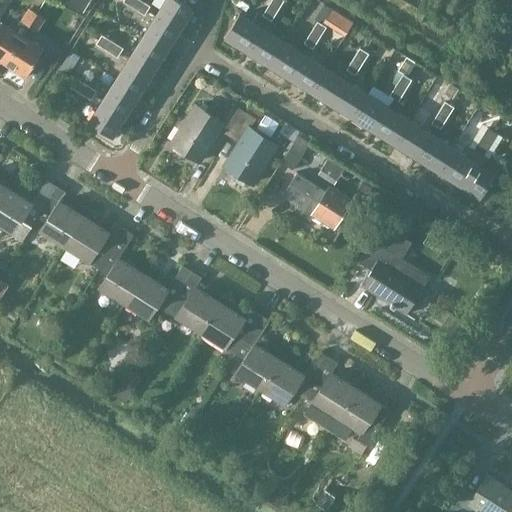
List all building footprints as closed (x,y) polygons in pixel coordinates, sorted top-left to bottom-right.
[(0,0),(0,16),(11,0),(10,0),(0,0)] [(121,0),(121,2),(132,8),(136,0),(121,0)] [(148,6),(137,0),(136,0),(132,8),(143,15),(148,6)] [(177,29),(190,8),(177,0),(161,0),(153,14),(177,29)] [(282,0),(270,0),(267,4),(276,10),(282,0)] [(263,17),(270,21),(276,10),(267,4),(261,15),(263,17)] [(26,7),(19,20),(28,25),(35,13),(26,7)] [(237,12),(224,33),(222,36),(243,50),(263,17),(261,15),(256,12),(250,21),(237,12)] [(45,19),(35,13),(28,25),(37,31),(45,19)] [(153,14),(139,36),(163,51),(177,29),(153,14)] [(243,50),(264,63),(279,39),(270,33),(269,33),(275,24),(270,21),(263,17),(243,50)] [(325,27),(316,21),(309,32),(318,38),(325,27)] [(0,61),(3,64),(21,36),(0,23),(0,61)] [(312,48),(318,38),(309,32),(303,42),(312,48)] [(106,51),(111,41),(101,34),(96,44),(106,51)] [(24,77),(36,58),(41,50),(21,36),(3,64),(24,77)] [(139,36),(126,56),(126,57),(150,72),(163,51),(139,36)] [(264,63),(286,76),(301,52),(279,39),(264,63)] [(120,52),(122,48),(111,41),(106,51),(116,57),(119,52),(120,52)] [(358,48),(351,59),(360,64),(366,53),(358,48)] [(126,57),(126,56),(120,52),(119,52),(116,57),(113,63),(120,67),(113,78),(137,94),(150,72),(126,57)] [(286,76),(307,90),(322,66),(301,52),(286,76)] [(354,74),(360,64),(351,59),(345,69),(354,74)] [(322,66),(307,90),(328,103),(343,79),(322,66)] [(401,74),(394,85),(403,90),(409,79),(401,74)] [(74,77),(68,86),(78,93),(84,84),(74,77)] [(99,100),(123,115),(137,94),(113,78),(99,100)] [(328,103),(350,116),(365,92),(343,79),(328,103)] [(95,91),(84,84),(78,93),(90,100),(95,91)] [(397,99),(403,90),(394,85),(388,94),(397,99)] [(365,92),(350,116),(371,130),(386,106),(365,92)] [(407,119),(397,113),(403,106),(393,99),(387,106),(386,106),(371,130),(392,143),(407,119)] [(110,136),(123,115),(99,100),(86,121),(110,136)] [(444,101),(436,112),(445,118),(453,107),(444,101)] [(216,128),(227,135),(242,110),(231,103),(219,122),(192,105),(169,142),(196,159),(216,128)] [(237,141),(223,164),(251,182),(274,145),(246,128),(253,117),(242,110),(227,135),(237,141)] [(439,128),(445,118),(436,112),(430,122),(439,128)] [(429,132),(407,119),(392,143),(414,156),(429,132)] [(489,144),(496,134),(487,129),(480,139),(489,144)] [(450,146),(429,132),(414,156),(435,169),(450,146)] [(293,134),(276,161),(288,169),(305,141),(293,134)] [(480,139),(473,148),(476,151),(483,155),(489,144),(480,139)] [(473,148),(469,145),(463,154),(450,146),(435,169),(456,183),(476,151),(473,148)] [(496,192),(508,174),(493,164),(489,170),(481,165),(487,157),(483,155),(476,151),(456,183),(478,196),(484,185),(496,192)] [(307,217),(310,212),(331,225),(347,198),(327,185),(323,190),(293,172),(280,194),(294,202),(291,207),(307,217)] [(29,226),(54,186),(44,180),(30,203),(5,187),(0,195),(0,227),(11,234),(21,240),(30,226),(29,226)] [(359,181),(353,191),(379,208),(386,198),(359,181)] [(63,247),(82,217),(57,202),(63,192),(54,186),(29,226),(30,226),(38,232),(63,247)] [(97,268),(122,229),(112,223),(106,232),(82,217),(63,247),(87,263),(87,262),(97,268)] [(122,304),(141,273),(117,258),(131,235),(122,229),(97,268),(106,274),(97,289),(122,304)] [(369,268),(358,285),(404,313),(420,287),(395,272),(403,259),(369,239),(356,260),(369,268)] [(165,311),(190,271),(180,265),(166,288),(141,273),(122,304),(147,320),(156,305),(165,311)] [(218,302),(193,287),(199,277),(190,271),(165,311),(174,318),(199,333),(218,302)] [(241,341),(258,314),(249,308),(243,318),(218,302),(199,333),(224,349),(224,348),(233,355),(241,341)] [(257,390),(277,359),(252,343),(267,320),(258,314),(241,341),(233,355),(224,367),(234,374),(233,375),(257,390)] [(111,342),(118,349),(130,338),(122,331),(111,342)] [(301,397),(326,357),(316,351),(302,374),(277,359),(257,390),(282,405),(291,391),(301,397)] [(335,363),(326,357),(301,397),(310,403),(304,413),(328,429),(354,388),(329,373),(335,363)] [(354,388),(328,429),(343,438),(350,428),(359,434),(356,439),(366,445),(395,400),(385,394),(379,403),(354,388)] [(462,488),(447,511),(448,511),(511,511),(511,491),(485,475),(473,495),(462,488)] [(323,490),(314,503),(324,510),(333,496),(323,490)]
